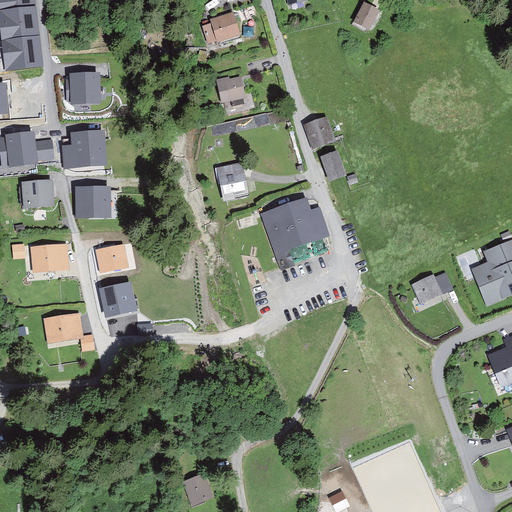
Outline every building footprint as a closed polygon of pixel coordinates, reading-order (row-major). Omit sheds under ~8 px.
[(35,0),(0,0),(0,10),(36,6),(35,0)] [(370,30),(380,10),(364,2),(354,22),(370,30)] [(36,6),(0,10),(0,26),(2,40),(39,35),(36,6)] [(210,19),(211,23),(202,26),(207,44),(217,41),(217,43),(241,36),(234,12),(210,19)] [(39,35),(2,40),(6,71),(43,66),(39,35)] [(205,55),(198,53),(196,63),(203,64),(205,56),(205,55)] [(101,71),(69,73),(69,79),(66,79),(67,101),(71,101),(71,105),(102,104),(101,71)] [(220,80),(224,99),(231,98),(232,105),(245,102),(239,79),(227,82),(226,79),(220,80)] [(7,82),(0,82),(0,115),(9,115),(7,82)] [(335,141),(327,117),(305,124),(313,148),(335,141)] [(5,137),(0,137),(0,152),(2,166),(9,165),(9,168),(39,164),(38,161),(55,159),(52,139),(36,141),(35,130),(5,134),(5,137)] [(106,132),(71,135),(72,146),(62,147),(64,169),(108,165),(106,132)] [(347,175),(338,150),(320,157),(329,182),(347,175)] [(222,180),(228,201),(252,194),(248,180),(244,181),(240,166),(217,172),(219,181),(222,180)] [(53,179),(21,182),(24,209),(56,206),(53,179)] [(111,187),(75,187),(75,218),(110,219),(111,187)] [(306,197),(261,214),(281,271),(296,266),(290,250),(331,236),(320,207),(311,210),(306,197)] [(511,239),(483,251),(488,262),(471,269),(487,306),(511,295),(511,239)] [(33,273),(70,270),(68,244),(31,247),(33,273)] [(124,244),(96,250),(101,273),(129,268),(124,244)] [(23,246),(13,247),(14,258),(24,257),(23,246)] [(445,272),(435,277),(443,294),(453,290),(445,272)] [(434,274),(411,285),(421,305),(443,294),(435,277),(434,274)] [(132,282),(99,289),(105,318),(138,311),(132,282)] [(80,337),(82,337),(79,318),(49,321),(52,341),(80,337)] [(140,326),(140,334),(153,333),(153,326),(140,326)] [(93,349),(91,336),(82,337),(80,337),(83,351),(93,349)] [(511,383),(511,341),(508,343),(511,352),(494,358),(505,386),(511,383)] [(212,496),(204,476),(190,482),(198,502),(212,496)] [(342,491),(330,496),(335,511),(336,511),(349,507),(342,491)]
